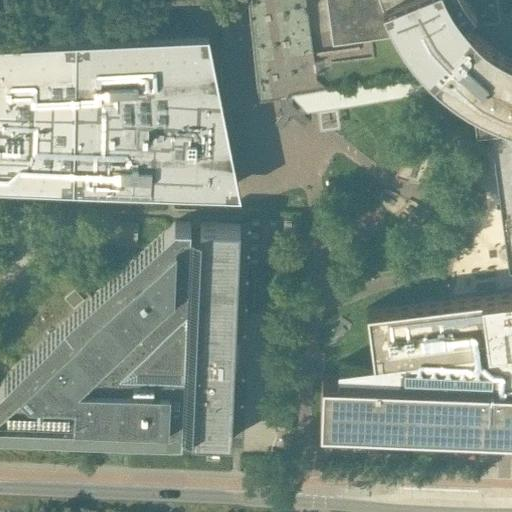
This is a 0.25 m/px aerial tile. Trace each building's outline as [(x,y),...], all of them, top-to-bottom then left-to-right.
[(252,0),(266,96),(322,89),(309,0),(252,0)] [(511,52),(509,51),(505,49),(496,44),(487,38),(483,35),(476,29),(468,21),(500,17),(496,0),(327,0),(332,40),(398,31),(402,37),(406,44),(411,50),(416,56),(421,62),(426,67),(432,73),(438,78),(468,70),(479,129),(490,127),(507,255),(508,265),(511,265),(511,286),(367,306),(373,357),(338,361),(337,373),(322,373),(320,421),(511,429),(511,52)] [(208,27),(109,32),(0,36),(0,179),(241,189),(208,27)] [(136,243),(137,220),(60,217),(59,240),(136,243)] [(179,234),(31,369),(0,397),(0,428),(231,438),(234,369),(240,223),(175,220),(172,223),(179,234)]
